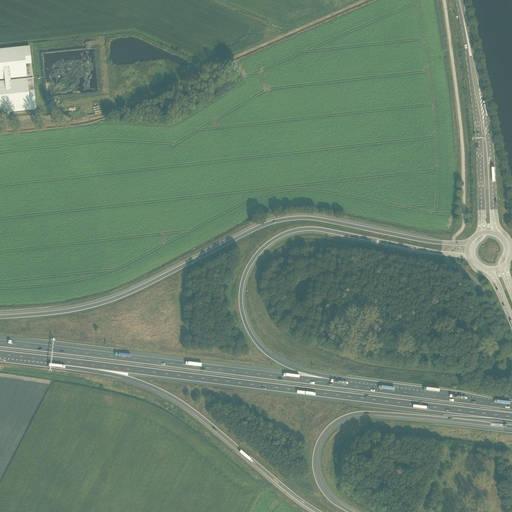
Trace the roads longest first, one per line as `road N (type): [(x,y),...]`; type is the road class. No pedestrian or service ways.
road 1 (motorway): [(469,243),(314,219),(278,221),(106,302),(0,317)]
road 2 (motorway): [(49,359),(511,417)]
road 3 (motorway): [(334,384),(279,362),(248,327),(242,286),(266,246),(312,229),(467,256)]
road 4 (motorway): [(334,384),(0,343)]
road 5 (motorway): [(49,359),(180,402),(316,511)]
road 6 (motorway): [(350,511),(324,492),(314,462),(321,436),(345,417),(511,427)]
road 7 (motorway): [(511,405),(334,384)]
road 8 (secondary): [(493,208),(489,123),(468,43)]
road 9 (secondary): [(468,43),(480,208)]
